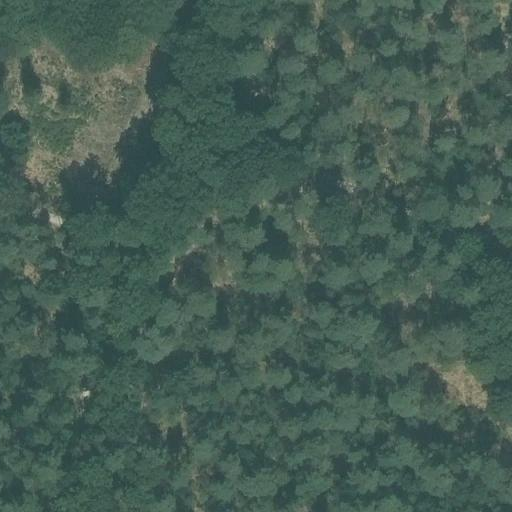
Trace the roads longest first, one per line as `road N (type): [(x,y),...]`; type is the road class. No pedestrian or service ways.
road 1 (track): [(118,238),(168,105),(323,177),(511,244)]
road 2 (track): [(0,208),(118,238),(20,511)]
road 3 (track): [(387,511),(511,439)]
